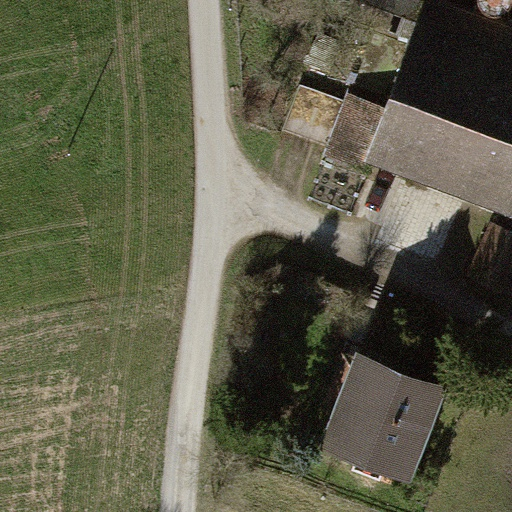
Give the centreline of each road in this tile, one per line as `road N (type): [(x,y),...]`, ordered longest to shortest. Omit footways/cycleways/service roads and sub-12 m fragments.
road 1 (track): [(223,177),(187,511)]
road 2 (track): [(511,337),(223,177)]
